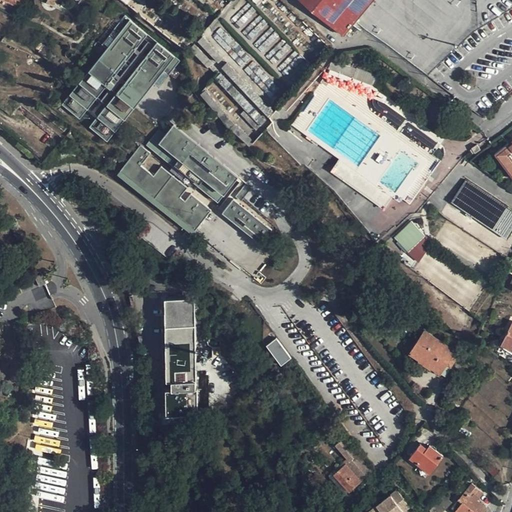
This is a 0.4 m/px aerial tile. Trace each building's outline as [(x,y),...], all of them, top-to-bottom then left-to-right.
[(297,0),(344,39),(357,22),(374,0),(297,0)] [(117,33),(129,19),(125,16),(113,29),(117,33)] [(106,139),(173,62),(130,22),(61,102),(106,139)] [(64,56),(65,56),(65,54),(66,53),(67,52),(69,51),(68,51),(59,44),(55,49),(64,56)] [(351,62),(336,56),(331,60),(326,78),(369,94),(376,75),(350,66),(351,62)] [(214,80),(199,94),(245,146),(272,122),(266,115),(272,110),(253,88),(251,90),(228,64),(212,78),(214,80)] [(326,78),(296,125),(341,159),(333,172),(387,210),(399,202),(411,205),(442,162),(445,138),(376,86),(371,95),(369,94),(326,78)] [(141,145),(119,175),(194,234),(239,177),(174,125),(166,135),(159,129),(145,148),(141,145)] [(511,142),(509,145),(507,144),(495,154),(511,176),(511,142)] [(477,145),(471,148),(475,153),(481,149),(477,145)] [(507,239),(511,230),(511,209),(466,180),(451,203),(507,239)] [(235,195),(242,200),(252,186),(246,182),(235,195)] [(221,213),(260,245),(272,231),(233,198),(221,213)] [(408,251),(424,235),(411,221),(395,236),(408,251)] [(430,244),(424,235),(408,251),(410,252),(419,260),(427,249),(430,244)] [(198,413),(195,298),(165,299),(168,380),(172,380),(173,389),(167,389),(167,414),(198,413)] [(511,322),(501,344),(511,349),(511,322)] [(455,350),(425,331),(410,353),(419,359),(419,360),(431,368),(432,367),(435,362),(444,368),(446,364),(451,356),(455,350)] [(265,346),(281,366),(291,358),(276,338),(265,346)] [(455,360),(451,356),(446,364),(451,367),(455,360)] [(440,373),(444,368),(435,362),(432,367),(440,373)] [(390,412),(398,405),(395,401),(387,409),(390,412)] [(30,449),(46,451),(48,438),(32,436),(30,449)] [(335,474),(350,491),(372,471),(357,455),(342,437),(335,443),(350,461),(335,474)] [(430,445),(427,448),(421,444),(411,457),(430,472),(443,455),(430,445)] [(311,481),(306,473),(295,478),(300,487),(311,481)] [(482,511),(486,507),(477,500),(483,493),(471,483),(459,499),(463,502),(454,511),(482,511)] [(404,511),(410,508),(396,486),(378,499),(381,503),(368,511),(404,511)]
